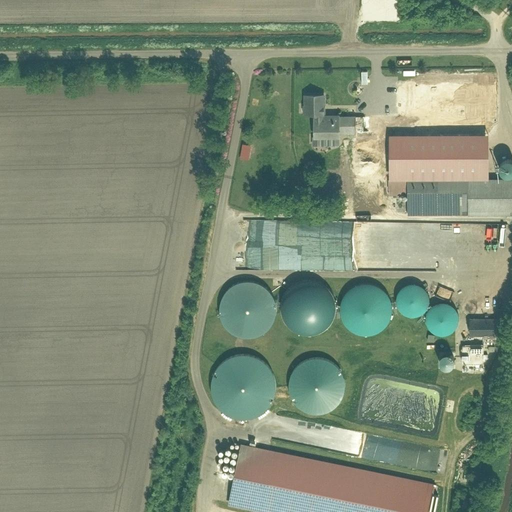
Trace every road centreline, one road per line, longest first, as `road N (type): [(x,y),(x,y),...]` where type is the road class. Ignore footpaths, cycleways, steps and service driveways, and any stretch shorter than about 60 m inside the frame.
road 1 (unclassified): [(0,56),(511,52)]
road 2 (track): [(219,54),(171,331),(180,369)]
